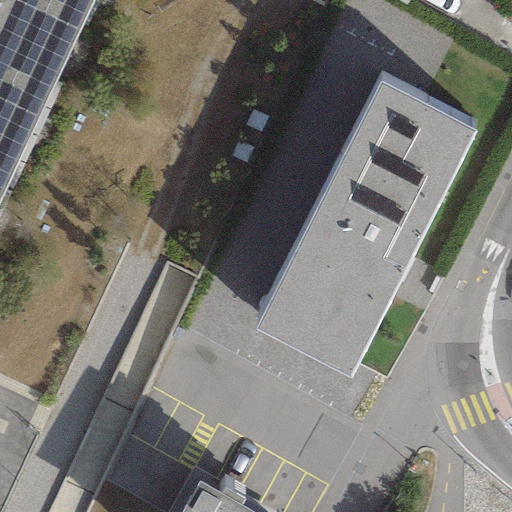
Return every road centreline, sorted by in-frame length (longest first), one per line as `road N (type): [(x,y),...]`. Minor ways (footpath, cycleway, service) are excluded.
road 1 (residential): [(489,400),(408,430),(359,511)]
road 2 (residential): [(511,236),(487,293),(479,349),(489,400)]
